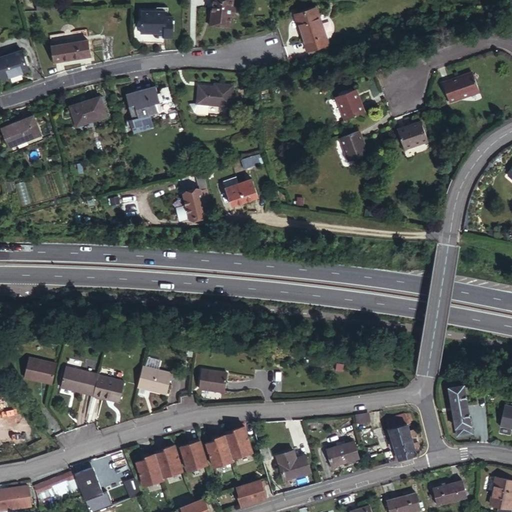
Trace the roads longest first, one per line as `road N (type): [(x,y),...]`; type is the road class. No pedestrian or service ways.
road 1 (trunk): [(0,274),(257,288),(511,326)]
road 2 (trunk): [(511,302),(340,272),(0,252)]
road 3 (residential): [(422,396),(193,416),(0,473)]
road 4 (residential): [(0,104),(114,69),(269,51)]
road 5 (residential): [(448,238),(263,218),(219,221)]
road 6 (residential): [(256,511),(435,457)]
road 7 (residential): [(448,238),(422,396)]
road 8 (residential): [(511,128),(463,173),(448,238)]
road 9 (residential): [(403,88),(429,61),(495,39),(511,47)]
